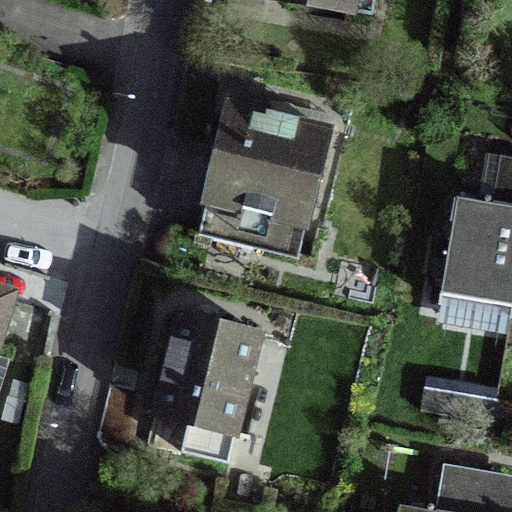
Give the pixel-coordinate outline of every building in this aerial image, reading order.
[(265,0),(369,18),(372,0),(265,0)] [(294,127),(295,123),(265,116),(264,120),(226,111),(197,237),(295,261),(325,135),(294,127)] [(508,321),(511,321),(511,161),(509,161),(506,182),(501,208),(454,200),(435,308),(508,321)] [(225,468),(257,337),(205,324),(176,317),(152,418),(185,426),(178,456),(225,468)] [(497,511),(499,501),(503,478),(478,474),(453,470),(449,491),(445,511),(416,511),(397,509),(396,511),(497,511)]
